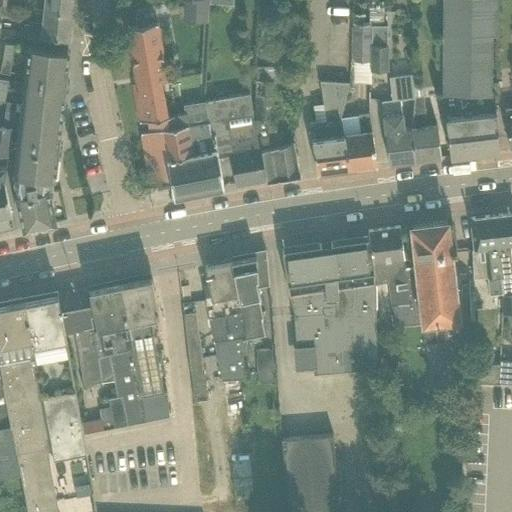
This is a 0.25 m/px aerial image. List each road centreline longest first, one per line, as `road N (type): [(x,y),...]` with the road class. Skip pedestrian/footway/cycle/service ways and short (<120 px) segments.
road 1 (tertiary): [(143,237),(511,179)]
road 2 (residential): [(143,237),(126,218),(91,56),(97,0)]
road 3 (residential): [(180,432),(161,255),(143,237)]
road 4 (residential): [(105,507),(187,507),(180,432)]
road 5 (tertiary): [(0,269),(143,237)]
